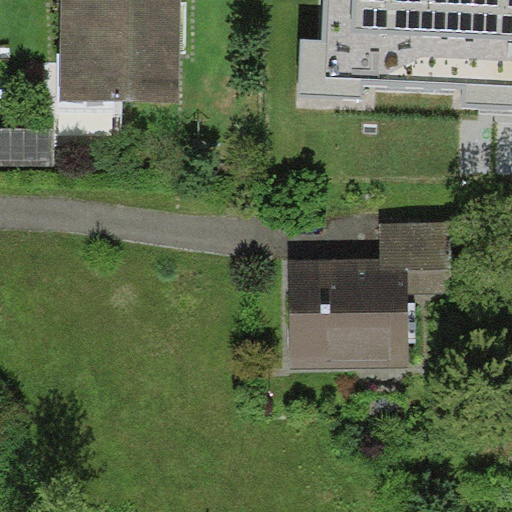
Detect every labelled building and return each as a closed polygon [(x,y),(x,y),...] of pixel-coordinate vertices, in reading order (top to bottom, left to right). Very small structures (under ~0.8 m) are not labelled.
[(62,0),(62,100),(180,102),(181,0),(62,0)] [(511,0),(324,0),(322,39),(303,38),(301,93),(364,97),(364,85),(464,90),(463,106),(511,108),(511,0)] [(56,127),(0,126),(0,168),(1,169),(56,169),(56,127)] [(381,223),(381,259),(381,271),(410,271),(410,294),(452,294),(452,223),(381,223)] [(381,259),(289,260),(290,369),(410,369),(410,294),(410,271),(381,271),(381,259)]
